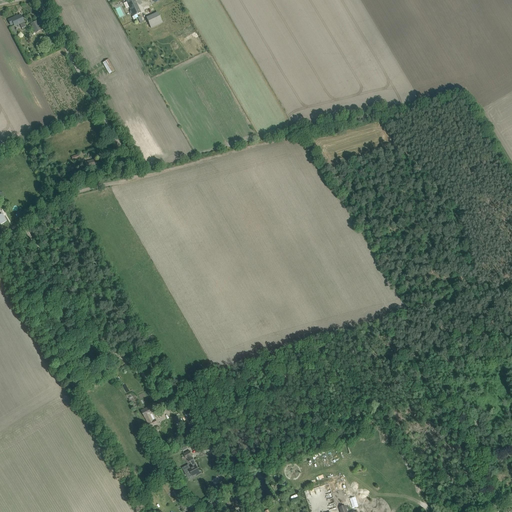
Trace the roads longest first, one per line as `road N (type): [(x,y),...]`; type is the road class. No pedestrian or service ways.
road 1 (track): [(511,173),(461,88),(137,177)]
road 2 (unclassified): [(137,177),(71,193),(20,222),(98,343),(134,364),(154,393)]
road 3 (unclassified): [(137,177),(38,0)]
